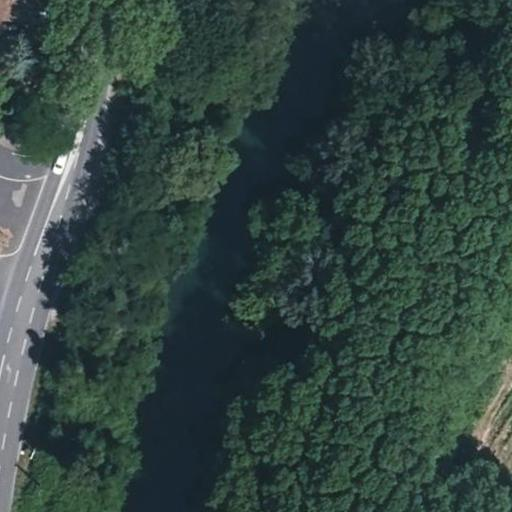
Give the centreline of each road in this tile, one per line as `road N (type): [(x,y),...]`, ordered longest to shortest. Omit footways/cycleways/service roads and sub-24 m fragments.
road 1 (tertiary): [(22,341),(78,147)]
road 2 (tertiary): [(78,147),(100,58),(101,0)]
